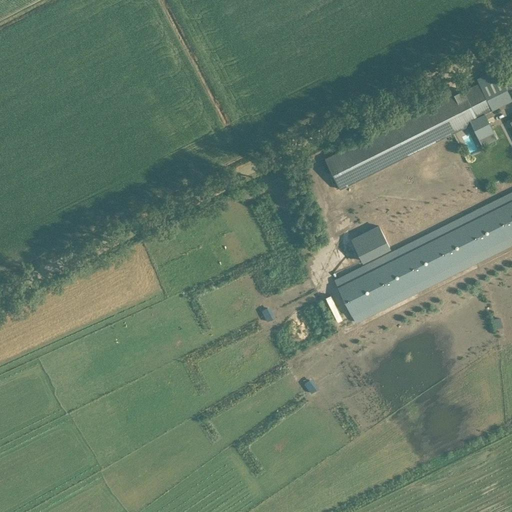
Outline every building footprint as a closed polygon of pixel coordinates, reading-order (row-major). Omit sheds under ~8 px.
[(478,138),(493,131),(484,112),(511,99),(511,97),(497,69),(477,79),(479,83),(324,157),(340,190),(471,124),(478,138)] [(511,192),(335,281),(356,322),(511,244),(511,192)] [(391,248),(379,224),(351,238),(363,262),(391,248)] [(270,306),(262,310),(267,321),(275,317),(270,306)] [(311,378),(304,383),(311,393),(319,388),(311,378)]
